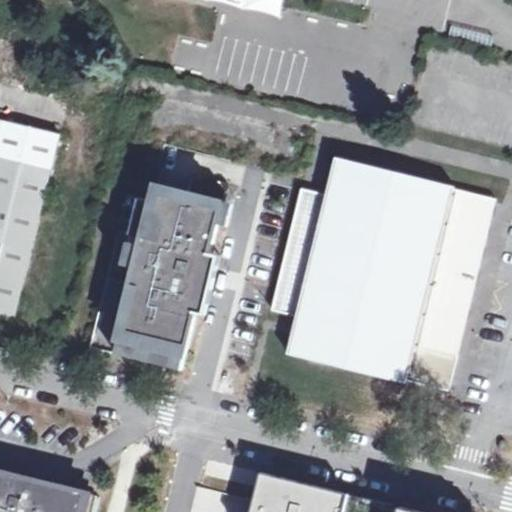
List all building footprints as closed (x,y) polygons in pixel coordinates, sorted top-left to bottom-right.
[(197,0),(282,14),(284,0),(197,0)] [(61,133),(0,118),(0,311),(17,315),(61,133)] [(450,352),(488,198),(457,189),(457,187),(337,158),(328,195),(298,317),(289,354),(409,383),(409,381),(452,391),(461,355),(450,352)] [(140,198),(123,264),(137,268),(115,353),(182,370),(196,313),(207,316),(222,256),(211,253),(228,185),(196,176),(195,177),(194,177),(192,178),(192,179),(191,180),(188,192),(158,184),(153,201),(140,198)] [(273,311),(298,317),(328,195),(302,189),(273,311)] [(450,352),(461,355),(499,200),(488,198),(450,352)] [(423,511),(264,472),(254,511),(423,511)] [(0,511),(95,511),(99,498),(92,496),(93,494),(35,480),(34,485),(17,480),(16,482),(0,478),(0,511)]
